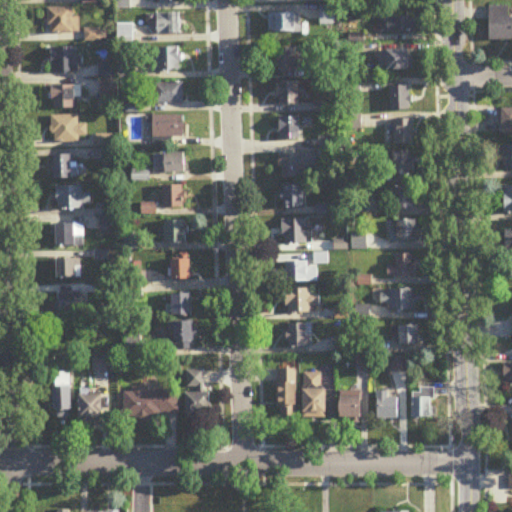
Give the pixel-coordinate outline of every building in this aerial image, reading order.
[(335,6),(320,6),(320,26),(335,26),(335,6)] [(511,40),(511,17),(508,17),(508,6),(490,6),(490,41),(511,40)] [(74,17),(74,8),(49,8),(49,34),(79,34),(79,17),(74,17)] [(300,13),(269,13),(269,33),(300,33),(300,13)] [(181,14),(156,14),(156,34),(181,34),(181,14)] [(421,17),(378,17),(378,33),(421,33),(421,17)] [(181,47),(153,47),(153,71),(181,71),(181,47)] [(52,48),(52,72),(80,72),(80,48),(52,48)] [(276,70),(304,70),(304,48),(276,48),(276,70)] [(381,69),(412,70),(413,49),(381,48),(381,69)] [(115,98),(115,74),(101,74),(101,98),(115,98)] [(299,105),(299,82),(277,82),(277,105),(299,105)] [(153,83),(154,103),(184,103),(184,83),(153,83)] [(80,110),(80,85),(53,85),(53,110),(80,110)] [(390,86),(390,110),(412,110),(412,86),(390,86)] [(511,134),(511,109),(503,109),(503,135),(511,134)] [(52,116),(52,142),(88,142),(88,125),(79,125),(79,116),(52,116)] [(153,116),(153,138),(184,138),(184,116),(153,116)] [(301,139),(301,116),(279,116),(279,139),(301,139)] [(415,145),(415,119),(393,119),(393,145),(415,145)] [(393,176),(416,176),(416,151),(393,151),(393,176)] [(155,154),(155,173),(188,172),(188,154),(155,154)] [(302,180),(302,172),(318,172),(318,154),(282,154),(282,180),(302,180)] [(54,179),(74,179),(74,155),(54,155),(54,179)] [(164,208),(186,208),(185,186),(164,187),(164,208)] [(304,186),(283,186),(283,207),(304,207),(304,186)] [(395,209),(418,209),(418,186),(395,186),(395,209)] [(57,208),(91,208),(91,194),(83,194),(83,187),(57,187),(57,208)] [(99,233),(115,233),(115,218),(112,218),(112,206),(99,206),(99,233)] [(310,228),(307,228),(307,220),(283,220),(283,245),(310,245),(310,228)] [(389,241),(420,241),(420,220),(397,220),(397,230),(389,230),(389,241)] [(188,244),(188,221),(165,221),(165,244),(188,244)] [(57,246),(83,246),(83,224),(57,224),(57,246)] [(139,234),(124,234),(124,249),(139,249),(139,234)] [(367,234),(352,234),(352,249),(367,249),(367,234)] [(395,254),(395,266),(387,266),(387,277),(417,277),(417,254),(395,254)] [(58,279),(82,279),(82,259),(58,259),(58,279)] [(193,260),(174,260),(174,281),(193,281),(193,260)] [(318,283),(318,268),(310,268),(310,262),(285,262),(285,283),(318,283)] [(286,290),(286,312),(321,312),(321,298),(312,298),(312,290),(286,290)] [(389,311),(416,311),(416,290),(381,290),(381,304),(389,304),(389,311)] [(87,294),(57,294),(57,313),(87,313),(87,294)] [(173,296),(173,317),(192,317),(192,296),(173,296)] [(176,324),(176,350),(196,350),(196,324),(176,324)] [(288,325),(288,349),(312,349),(312,325),(288,325)] [(398,346),(420,346),(420,326),(398,326),(398,346)] [(94,356),(94,371),(108,371),(108,356),(94,356)] [(370,358),(358,358),(358,372),(370,372),(370,358)] [(391,358),(391,373),(407,373),(407,358),(391,358)] [(298,418),(298,370),(278,370),(278,418),(298,418)] [(211,417),(211,395),(205,395),(205,372),(186,372),(186,417),(211,417)] [(72,373),(55,373),(55,413),(72,413),(72,373)] [(329,389),(323,389),(323,374),(305,374),(305,419),(329,419),(329,389)] [(436,389),(413,389),(412,419),(435,419),(436,389)] [(124,393),(125,417),(179,416),(179,392),(124,393)] [(391,392),(378,392),(378,419),(400,419),(400,400),(391,400),(391,392)] [(81,396),(81,424),(104,424),(104,396),(81,396)] [(342,420),(365,420),(365,398),(342,398),(342,420)]
